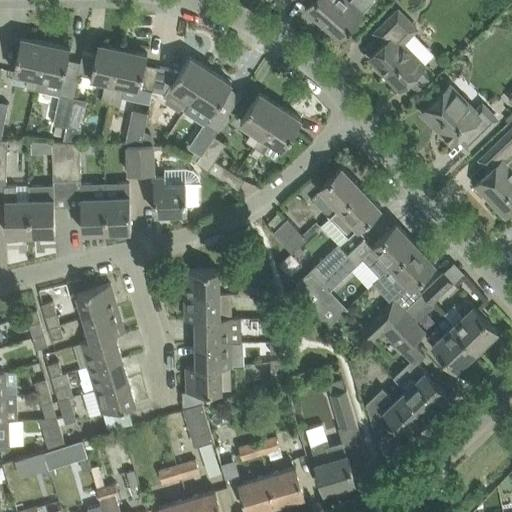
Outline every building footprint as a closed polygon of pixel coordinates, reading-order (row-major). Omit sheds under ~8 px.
[(309,0),(311,1),(306,7),(341,38),(363,12),(373,0),(350,0),(350,1),(349,0),(309,0)] [(399,9),(390,17),(376,31),(386,41),(370,56),(401,88),(410,79),(419,88),(434,73),(403,42),(417,28),(399,9)] [(26,87),(37,89),(47,41),(22,36),(15,71),(29,74),(26,87)] [(45,91),(59,95),(59,94),(61,94),(61,93),(63,85),(71,47),(47,41),(37,89),(45,91)] [(102,101),(111,103),(124,47),(99,42),(91,78),(106,82),(102,101)] [(124,47),(111,103),(121,105),(125,86),(140,89),(141,85),(142,85),(142,88),(152,89),(158,65),(146,63),(148,53),(124,47)] [(158,65),(152,89),(166,92),(165,95),(168,97),(166,100),(181,110),(183,107),(185,109),(212,69),(191,55),(180,70),(158,65)] [(212,69),(185,109),(194,114),(200,105),(213,113),(233,82),(212,69)] [(450,83),(437,96),(423,110),(453,142),(459,136),(469,146),(498,118),(483,104),(477,110),(450,83)] [(247,139),(255,145),(281,105),(260,91),(249,108),(241,120),(254,128),(247,139)] [(59,95),(53,123),(67,126),(73,96),(68,95),(61,93),(61,94),(59,94),(59,95)] [(86,99),(73,96),(67,126),(63,141),(80,142),(80,129),(86,99)] [(0,139),(1,139),(9,103),(0,101),(0,139)] [(281,105),(255,145),(257,146),(252,154),(258,158),(271,139),(283,147),(302,118),(281,105)] [(134,108),(127,138),(142,141),(148,111),(134,108)] [(511,163),(511,129),(510,131),(481,159),(491,169),(477,183),(507,215),(511,209),(511,165),(511,164),(511,163)] [(197,161),(208,169),(215,159),(226,143),(214,135),(197,161)] [(0,139),(0,179),(7,179),(8,139),(1,139),(0,139)] [(52,141),(53,179),(67,179),(66,141),(65,141),(52,141)] [(80,142),(66,141),(67,179),(81,178),(80,142)] [(128,173),(141,172),(140,146),(128,147),(128,173)] [(140,146),(141,172),(154,172),(153,146),(140,146)] [(245,178),(215,159),(208,169),(239,189),(245,178)] [(313,179),(300,191),(308,199),(311,195),(325,210),(331,216),(362,185),(343,165),(320,187),(313,179)] [(154,176),(155,191),(156,211),(188,210),(187,181),(202,181),(199,172),(194,168),(186,166),(165,166),(165,175),(154,176)] [(106,196),(108,229),(132,228),(130,181),(118,181),(118,196),(106,196)] [(83,230),(108,229),(106,196),(93,197),(93,182),(81,183),(83,230)] [(30,185),(32,232),(56,231),(55,184),(30,185)] [(7,233),(32,232),(30,185),(18,185),(5,185),(7,233)] [(331,216),(321,224),(339,242),(340,244),(349,235),(350,236),(359,227),(367,219),(382,206),(362,185),(331,216)] [(303,233),(302,232),(288,218),(274,231),(288,246),(293,251),(321,225),(317,220),(303,233)] [(306,292),(302,297),(329,326),(348,307),(331,289),(358,263),(357,262),(363,256),(381,274),(392,264),(393,265),(416,242),(397,222),(373,244),(365,236),(348,252),(320,280),(306,292)] [(310,270),(297,282),(306,292),(320,280),(348,252),(340,244),(339,242),(310,270)] [(393,301),(365,327),(374,337),(384,328),(394,318),(404,309),(423,291),(415,282),(421,276),(435,263),(416,242),(393,265),(392,264),(381,274),(374,281),(393,301)] [(248,267),(248,268),(248,280),(259,280),(259,267),(248,267)] [(186,269),(186,294),(220,293),(219,268),(186,269)] [(444,271),(423,291),(433,301),(453,282),(444,271)] [(79,292),(86,315),(118,306),(111,282),(79,292)] [(270,291),(259,291),(258,304),(269,304),(270,291)] [(186,294),(187,318),(231,317),(231,294),(220,294),(220,293),(186,294)] [(445,313),(453,323),(478,349),(498,329),(467,296),(457,305),(456,304),(445,313)] [(43,303),(50,326),(61,323),(54,300),(43,303)] [(83,341),(125,329),(118,306),(86,315),(93,338),(83,341)] [(27,313),(32,330),(43,327),(38,309),(27,313)] [(394,318),(415,340),(425,331),(404,309),(394,318)] [(264,340),(271,340),(282,340),(282,315),(258,316),(258,321),(262,321),(262,329),(264,329),(264,340)] [(197,318),(197,341),(231,340),(231,317),(187,318),(197,318)] [(405,388),(427,411),(447,391),(417,359),(425,351),(415,341),(415,340),(394,318),(384,328),(412,358),(393,376),(405,388)] [(64,336),(61,323),(50,326),(53,339),(64,336)] [(458,368),(478,349),(453,323),(443,333),(437,327),(428,336),(458,368)] [(48,345),(43,327),(32,330),(38,348),(48,345)] [(83,341),(90,364),(122,355),(115,332),(125,329),(83,341)] [(188,365),(232,364),(231,340),(197,341),(198,365),(188,365)] [(283,351),(282,340),(271,340),(271,351),(283,351)] [(90,364),(97,387),(129,378),(122,355),(90,364)] [(283,358),(272,357),(271,370),(283,370),(283,358)] [(59,360),(49,363),(49,364),(52,376),(63,372),(59,360)] [(232,365),(232,364),(188,365),(188,390),(222,389),(222,369),(222,365),(232,365)] [(36,381),(41,399),(52,396),(47,378),(36,381)] [(136,401),(129,378),(97,387),(104,411),(136,401)] [(337,380),(328,382),(331,393),(341,426),(357,421),(347,388),(345,388),(342,378),(337,380)] [(56,386),(59,399),(70,396),(66,383),(56,386)] [(407,430),(427,411),(405,388),(395,398),(383,386),(365,402),(376,431),(392,425),(388,413),(389,411),(407,430)] [(41,399),(47,417),(58,416),(52,396),(41,399)] [(67,423),(77,420),(70,396),(59,399),(67,423)] [(209,421),(203,401),(184,407),(189,426),(195,445),(213,439),(209,421)] [(66,444),(58,416),(47,417),(41,417),(50,449),(66,444)] [(11,419),(7,419),(0,418),(0,443),(25,443),(24,419),(11,419)] [(323,421),(306,426),(311,443),(328,438),(323,421)] [(163,482),(181,476),(177,463),(168,432),(158,436),(164,458),(162,459),(165,466),(159,468),(163,482)] [(276,433),(258,438),(262,453),(280,447),(276,433)] [(88,455),(83,437),(66,443),(66,446),(49,451),(49,452),(44,454),(49,468),(88,455)] [(94,438),(85,440),(87,449),(96,447),(94,438)] [(244,458),(262,453),(258,438),(239,444),(244,458)] [(326,440),(312,445),(319,470),(325,489),(356,480),(350,461),(349,455),(343,439),(330,444),(329,440),(326,440)] [(239,473),(229,441),(216,445),(226,477),(239,473)] [(177,463),(181,476),(200,471),(196,457),(177,463)] [(268,473),(277,503),(306,495),(296,464),(268,473)] [(92,467),(91,467),(98,487),(106,485),(99,465),(92,467)] [(249,511),(277,503),(268,473),(239,481),(249,511)] [(106,485),(98,487),(102,503),(118,498),(121,497),(116,482),(106,485)] [(188,497),(192,511),(223,511),(216,488),(188,497)] [(161,511),(192,511),(188,497),(160,505),(161,511)] [(121,511),(118,498),(102,503),(105,511),(121,511)] [(89,511),(105,511),(102,503),(88,507),(89,511)]
